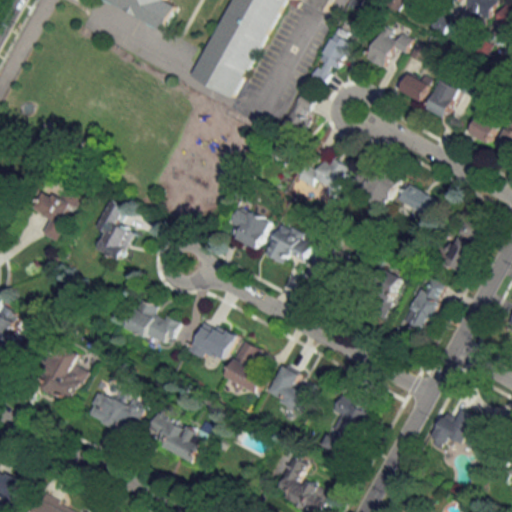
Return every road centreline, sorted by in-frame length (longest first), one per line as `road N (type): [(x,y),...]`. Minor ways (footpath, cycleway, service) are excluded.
road 1 (tertiary): [(362,511),(511,239)]
road 2 (residential): [(427,395),(180,262)]
road 3 (residential): [(198,511),(62,452),(0,411)]
road 4 (residential): [(511,198),(356,110)]
